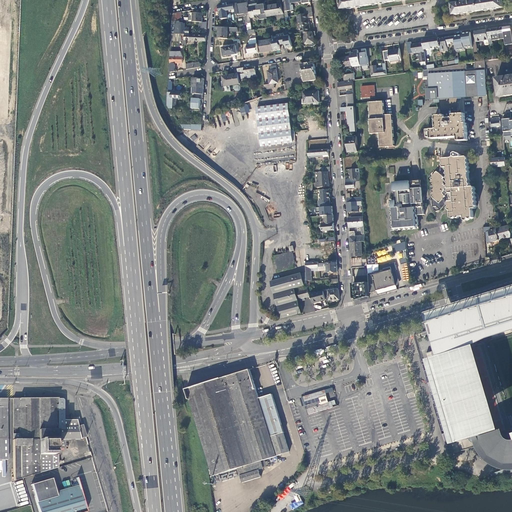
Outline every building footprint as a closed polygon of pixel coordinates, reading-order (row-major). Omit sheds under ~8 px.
[(283,0),(285,11),(284,11),(285,18),(288,17),(287,11),(290,10),(290,6),(292,6),(291,3),(303,2),(303,4),(311,3),(311,1),(310,0),(283,0)] [(342,0),(344,9),(357,7),(382,4),(405,0),(342,0)] [(487,0),(454,5),(456,15),(465,14),(495,9),(504,8),(502,0),(487,0)] [(234,4),(235,10),(236,15),(246,13),(248,27),(241,28),(240,25),(237,25),(238,28),(239,32),(248,31),(252,30),(250,19),(249,7),(248,5),(248,3),(238,5),(237,3),(234,4)] [(215,10),(215,12),(219,11),(220,12),(221,20),(228,19),(226,11),(235,10),(234,4),(217,7),(215,10)] [(255,18),(255,16),(260,15),(267,14),(265,6),(265,4),(261,5),(259,5),(249,7),(250,19),(255,18)] [(284,14),(281,4),(265,6),(267,14),(267,17),(284,14)] [(181,21),(182,12),(173,14),(172,21),(181,21)] [(200,22),(202,22),(203,13),(193,13),(191,13),(191,22),(200,22)] [(313,13),(305,14),(298,15),(299,24),(300,23),(302,33),(304,33),(311,32),(308,18),(313,17),(313,13)] [(186,35),(189,35),(190,29),(185,28),(185,24),(184,24),(184,23),(181,23),(181,21),(172,21),(172,34),(181,35),(186,35)] [(219,31),(219,39),(228,39),(229,31),(239,32),(238,28),(215,27),(215,31),(219,31)] [(495,29),(488,30),(490,45),(493,44),(493,42),(501,41),(501,43),(506,42),(504,35),(503,28),(495,29)] [(486,46),(490,45),(488,30),(480,31),(472,33),(474,47),(474,50),(478,49),(477,42),(485,41),(485,45),(486,46)] [(313,32),(311,32),(304,33),(306,44),(314,43),(313,32)] [(456,44),(457,51),(466,50),(466,48),(474,47),(472,33),(467,33),(463,34),(464,36),(455,37),(456,44)] [(281,38),(282,44),(286,43),(287,44),(287,45),(287,48),(293,47),(290,36),(281,38)] [(455,37),(446,38),(447,47),(449,47),(449,44),(451,44),(452,45),(456,44),(455,37)] [(273,40),(275,51),(280,50),(280,46),(279,46),(279,45),(282,44),(281,38),(273,39),(273,40)] [(431,39),(423,40),(424,43),(425,49),(432,48),(432,47),(440,46),(439,39),(439,38),(431,39)] [(446,38),(439,39),(440,46),(441,52),(448,51),(447,47),(446,38)] [(262,53),(275,51),(273,40),(260,42),(262,53)] [(412,42),(407,43),(409,54),(413,53),(414,54),(420,53),(421,57),(420,57),(421,62),(426,61),(425,49),(424,43),(412,44),(412,42)] [(402,44),(399,44),(400,49),(401,55),(405,55),(409,54),(407,43),(402,44)] [(250,55),(259,53),(258,44),(250,45),(248,46),(250,55)] [(222,48),(224,56),(237,54),(236,46),(222,48)] [(367,49),(363,50),(363,53),(359,54),(361,64),(361,66),(369,65),(368,56),(367,49)] [(401,55),(400,49),(395,50),(395,51),(389,52),(389,51),(384,52),(385,61),(390,60),(390,62),(402,60),(401,55)] [(353,66),(361,64),(359,54),(359,50),(357,51),(355,51),(355,53),(351,54),(351,57),(353,66)] [(176,52),(170,52),(169,64),(170,65),(170,72),(175,71),(175,63),(182,63),(182,56),(176,56),(176,52)] [(353,66),(351,57),(340,59),(342,67),(353,66)] [(511,57),(492,60),(492,59),(486,60),(486,68),(496,67),(497,79),(499,97),(505,96),(505,97),(511,95),(511,57)] [(488,96),(486,68),(486,60),(416,71),(417,72),(417,76),(418,79),(429,78),(431,98),(441,98),(441,109),(458,109),(458,97),(488,96)] [(306,65),(301,66),(301,67),(303,67),(304,76),(305,76),(305,78),(303,78),(304,82),(317,80),(317,77),(316,77),(316,75),(317,74),(316,67),(311,63),(306,64),(306,65)] [(383,75),(387,75),(387,71),(386,64),(383,64),(383,65),(384,68),(377,69),(376,66),(371,67),(372,72),(374,72),(374,76),(383,75)] [(257,77),(255,67),(253,67),(238,69),(239,74),(240,79),(257,77)] [(270,84),(265,85),(266,90),(275,89),(274,84),(279,83),(276,70),(268,71),(270,84)] [(240,79),(239,74),(223,77),(225,86),(231,85),(241,84),(240,79)] [(198,94),(203,94),(204,79),(193,78),(192,87),(196,88),(196,90),(198,90),(198,94)] [(339,85),(339,90),(353,88),(353,80),(339,83),(339,85)] [(362,86),(363,98),(375,97),(375,85),(362,86)] [(305,104),(320,103),(319,91),(304,92),(305,104)] [(192,108),(200,108),(200,99),(193,99),(192,108)] [(380,134),(381,148),(395,147),(392,115),(385,116),(383,101),(369,102),(372,134),(380,134)] [(241,115),(250,112),(247,104),(239,107),(241,115)] [(293,142),(291,127),(288,104),(277,106),(266,107),(257,108),(261,146),(293,143),(293,142)] [(351,124),(351,132),(357,132),(355,107),(348,107),(340,108),(341,111),(348,111),(349,125),(351,124)] [(459,114),(458,109),(441,109),(442,115),(436,115),(437,129),(437,138),(458,138),(458,141),(468,141),(467,123),(465,123),(465,114),(459,114)] [(492,122),(490,122),(490,127),(501,126),(500,117),(492,118),(492,122)] [(349,152),(358,152),(357,137),(348,137),(349,152)] [(309,158),(329,157),(328,149),(318,150),(309,151),(309,158)] [(437,207),(441,211),(442,212),(446,208),(445,197),(446,196),(443,193),(446,190),(445,189),(446,188),(450,188),(448,191),(450,193),(453,193),(454,201),(450,201),(449,204),(450,205),(448,208),(450,210),(451,211),(452,218),(454,219),(456,217),(458,219),(461,217),(465,217),(465,220),(468,221),(470,220),(470,218),(472,219),(474,218),(473,209),(476,209),(478,206),(476,204),(477,202),(475,200),(477,198),(475,195),(476,194),(475,192),(476,189),(474,187),(470,187),(471,185),(470,183),(471,180),(469,179),(469,174),(470,172),(468,170),(470,168),(468,166),(469,164),(468,162),(469,159),(467,157),(462,157),(462,155),(457,153),(456,153),(454,155),(452,158),(444,158),(443,161),(444,163),(443,165),(444,167),(448,167),(447,169),(448,171),(447,174),(448,175),(447,178),(449,180),(448,183),(449,184),(449,186),(445,186),(444,185),(445,184),(441,180),(443,177),(437,172),(431,179),(434,182),(432,185),(435,187),(432,191),(436,194),(433,197),(434,198),(433,200),(433,207),(434,207),(437,207)] [(349,157),(350,170),(356,169),(360,169),(359,156),(349,157)] [(506,158),(492,159),(493,167),(506,166),(506,158)] [(346,183),(347,183),(361,181),(360,172),(356,172),(356,169),(350,170),(351,178),(346,180),(346,183)] [(316,183),(317,188),(330,187),(329,172),(318,173),(319,182),(316,183)] [(391,200),(394,230),(419,228),(418,215),(425,214),(424,213),(424,212),(424,211),(424,210),(424,207),(423,207),(421,180),(395,183),(396,190),(395,190),(395,191),(396,191),(397,199),(396,200),(394,201),(393,200),(391,200)] [(319,208),(331,207),(331,203),(330,190),(321,190),(321,201),(319,201),(319,208)] [(348,206),(348,213),(358,212),(358,206),(362,206),(362,202),(348,203),(348,206)] [(331,207),(319,208),(316,208),(317,213),(321,213),(321,216),(325,216),(333,215),(333,210),(333,207),(331,207)] [(321,225),(322,225),(334,224),(334,219),(333,215),(325,216),(326,222),(321,222),(321,225)] [(349,221),(349,228),(361,227),(362,235),(365,235),(364,217),(348,218),(349,221)] [(511,236),(511,234),(510,225),(496,229),(499,240),(511,236)] [(499,240),(496,229),(496,226),(484,227),(485,244),(499,240)] [(350,242),(361,242),(366,242),(365,236),(355,237),(355,232),(350,232),(350,238),(350,242)] [(351,247),(352,257),(362,256),(361,242),(350,242),(351,247)] [(387,247),(388,254),(394,252),(394,253),(406,250),(406,243),(387,247)] [(277,271),(277,273),(294,269),(295,267),(295,265),(295,264),(295,262),(296,261),(293,252),(275,256),(276,258),(273,259),(275,266),(277,265),(279,270),(277,271)] [(376,258),(378,263),(391,260),(390,255),(376,258)] [(486,265),(499,262),(498,259),(490,259),(490,257),(486,257),(486,265)] [(353,259),(353,267),(364,266),(363,258),(353,259)] [(328,273),(338,272),(337,266),(337,260),(333,260),(333,263),(327,263),(328,273)] [(318,262),(306,263),(307,281),(311,281),(311,268),(319,268),(318,262)] [(364,266),(353,267),(352,268),(353,270),(353,274),(354,286),(354,290),(355,297),(360,301),(366,299),(370,298),(370,295),(370,294),(368,274),(368,272),(367,268),(367,266),(364,267),(364,266)] [(395,266),(391,267),(396,287),(400,286),(395,266)] [(377,292),(378,295),(398,289),(396,287),(391,267),(382,270),(377,271),(368,274),(370,294),(377,292)] [(271,282),(281,318),(302,313),(295,288),(305,286),(302,273),(271,282)] [(301,291),(300,288),(297,289),(297,292),(299,292),(301,301),(305,300),(305,298),(309,297),(308,290),(301,291)] [(326,301),(340,300),(339,290),(324,291),(326,300),(326,301)] [(312,296),(313,303),(326,300),(324,291),(317,293),(316,293),(311,294),(311,297),(312,296)] [(437,351),(439,360),(436,361),(460,442),(459,442),(461,452),(471,449),(478,447),(476,438),(479,437),(477,431),(488,428),(490,435),(479,438),(481,443),(486,442),(488,447),(494,454),(503,461),(511,462),(511,294),(480,304),(478,305),(475,307),(473,308),(467,312),(463,316),(459,322),(456,327),(453,332),(452,339),(452,346),(437,351)] [(262,461),(277,456),(260,398),(251,370),(186,389),(208,459),(213,476),(238,468),(262,461)] [(337,406),(336,400),(321,405),(320,398),(327,396),(325,390),(303,397),(309,415),(337,406)] [(260,398),(277,456),(290,452),(284,433),(285,433),(273,394),(260,398)] [(80,439),(85,437),(82,425),(76,427),(76,420),(63,420),(63,402),(63,401),(62,401),(62,400),(61,400),(60,399),(57,399),(57,398),(13,398),(13,428),(19,427),(19,434),(13,434),(13,440),(13,457),(13,481),(23,478),(49,470),(56,468),(56,460),(57,460),(57,451),(58,451),(58,445),(66,445),(65,444),(69,444),(69,440),(80,440),(80,439)] [(262,461),(238,468),(243,483),(261,477),(259,470),(264,468),(262,461)] [(52,479),(32,485),(37,503),(39,511),(84,511),(86,511),(80,490),(57,497),(55,489),(52,479)]
